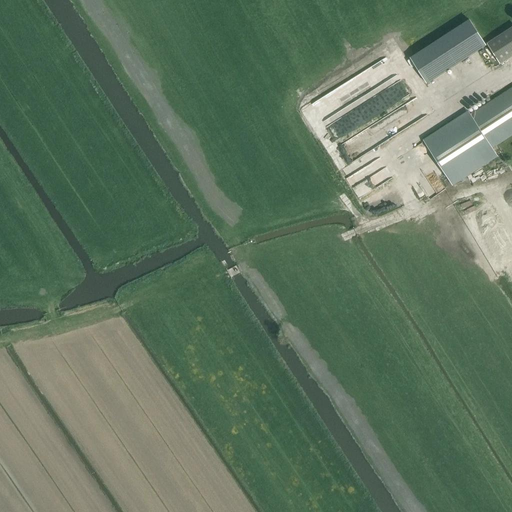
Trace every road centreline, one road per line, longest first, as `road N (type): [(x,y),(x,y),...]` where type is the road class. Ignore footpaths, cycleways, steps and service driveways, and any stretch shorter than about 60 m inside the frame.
road 1 (track): [(246,338),(222,278),(60,327),(59,366),(120,472)]
road 2 (track): [(222,278),(365,229),(342,195)]
road 3 (track): [(365,229),(511,178)]
